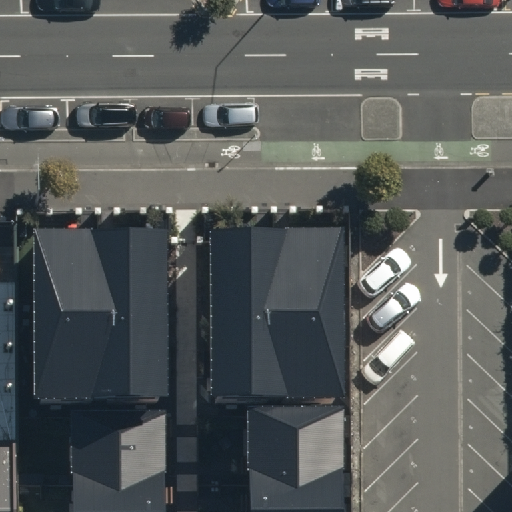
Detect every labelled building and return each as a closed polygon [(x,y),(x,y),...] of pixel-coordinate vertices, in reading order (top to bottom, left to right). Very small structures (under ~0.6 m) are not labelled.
[(163,233),(29,234),(31,402),(164,401),(163,233)] [(335,233),(204,236),(207,403),(335,404),(335,233)] [(0,511),(19,511),(18,286),(0,286),(0,511)] [(164,511),(165,414),(69,414),(69,511),(164,511)] [(337,511),(336,414),(244,414),(244,511),(337,511)]
